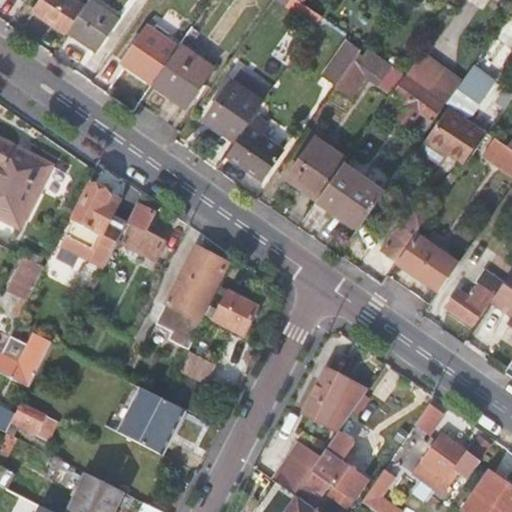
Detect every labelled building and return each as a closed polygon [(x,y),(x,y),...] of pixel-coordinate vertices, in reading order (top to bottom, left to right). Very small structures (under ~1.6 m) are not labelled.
[(42,0),(35,11),(67,33),(69,31),(89,1),(89,0),(78,0),(42,0)] [(300,0),(274,0),(274,1),(315,29),(324,17),(300,0)] [(89,1),(69,31),(98,51),(120,21),(89,1)] [(122,62),(154,84),(155,83),(178,49),(147,28),(122,62)] [(325,76),(338,84),(362,50),(350,41),(325,76)] [(178,49),(155,83),(188,106),(215,67),(182,44),(178,49)] [(362,50),(338,84),(353,94),(366,75),(380,84),(391,69),(362,50)] [(232,81),(263,103),(270,94),(238,72),(232,81)] [(461,91),(470,98),(485,79),(474,72),(461,91)] [(405,77),(368,130),(372,133),(375,130),(379,132),(391,116),(408,128),(418,114),(430,122),(442,105),(405,77)] [(485,79),(470,98),(483,106),(497,87),(485,79)] [(236,142),(255,114),(263,103),(232,81),(205,119),(236,142)] [(449,113),(428,143),(450,158),(460,165),(481,135),(449,113)] [(236,142),(227,154),(262,179),(283,151),(261,136),(269,124),(255,114),(236,142)] [(287,176),(319,199),(344,163),(348,158),(317,135),(287,176)] [(511,152),(494,140),(484,154),(501,166),(504,162),(511,168),(511,152)] [(0,189),(19,152),(0,141),(0,189)] [(450,158),(428,143),(418,158),(440,173),(450,158)] [(19,152),(0,189),(0,218),(21,229),(51,168),(19,152)] [(319,199),(359,228),(385,192),(344,163),(319,199)] [(98,246),(111,253),(126,224),(112,217),(117,206),(107,201),(110,195),(92,186),(62,245),(82,256),(93,252),(98,246)] [(107,201),(117,206),(120,200),(110,195),(107,201)] [(382,249),(398,260),(418,232),(431,213),(415,201),(382,249)] [(155,213),(136,203),(126,224),(131,226),(122,244),(154,261),(164,242),(146,232),(155,213)] [(418,232),(398,260),(440,288),(459,261),(418,232)] [(188,354),(204,323),(200,321),(228,267),(195,250),(154,331),(169,339),(167,343),(188,354)] [(24,257),(5,293),(20,300),(27,303),(45,267),(24,257)] [(511,318),(507,325),(511,328),(511,273),(492,302),(511,315),(511,318)] [(471,298),(461,292),(459,290),(445,307),(471,326),(494,295),(481,285),(476,293),(471,298)] [(466,286),(461,292),(471,298),(476,293),(466,286)] [(221,311),(212,307),(207,316),(244,334),(257,307),(230,294),(221,311)] [(27,303),(20,300),(11,317),(18,321),(27,303)] [(0,356),(0,374),(29,389),(51,346),(33,337),(18,366),(0,356)] [(183,372),(210,383),(219,361),(191,350),(183,372)] [(487,353),(484,358),(490,362),(494,356),(487,353)] [(374,390),(358,381),(333,369),(311,412),(335,425),(337,422),(347,428),(374,390)] [(182,409),(139,388),(116,433),(159,454),(182,409)] [(49,417),(22,403),(15,415),(11,423),(24,430),(28,424),(42,431),(49,417)] [(0,415),(0,431),(6,434),(11,423),(15,415),(11,412),(13,407),(7,405),(5,410),(3,409),(0,415)] [(447,415),(434,406),(420,427),(432,435),(447,415)] [(57,421),(49,417),(42,431),(28,424),(24,430),(46,441),(57,421)] [(0,445),(0,468),(15,439),(6,434),(0,445)] [(352,442),(343,434),(324,461),(316,473),(301,494),(318,506),(334,484),(343,491),(337,501),(351,510),(358,499),(360,500),(371,484),(338,460),(352,442)] [(473,481),(486,462),(484,461),(494,446),(485,440),(475,455),(447,436),(425,466),(450,483),(458,471),(473,481)] [(303,446),(295,458),(316,473),(324,461),(303,446)] [(295,458),(278,482),(284,487),(299,497),(301,494),(316,473),(295,458)] [(511,511),(511,487),(494,474),(467,511),(511,511)] [(127,510),(133,498),(99,481),(83,511),(112,511),(116,505),(127,510)] [(366,503),(375,510),(389,491),(380,484),(366,503)] [(320,511),(299,497),(284,487),(273,504),(285,511),(320,511)]
